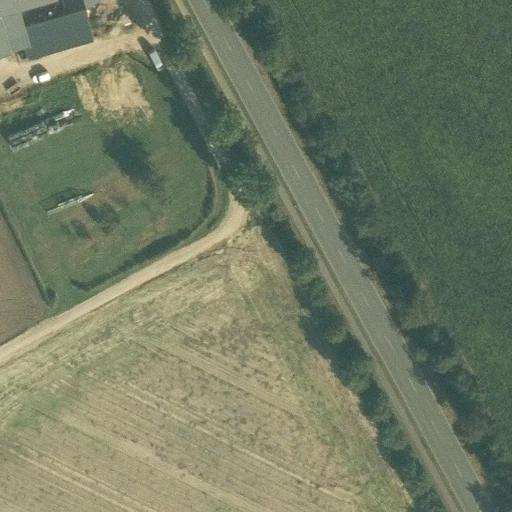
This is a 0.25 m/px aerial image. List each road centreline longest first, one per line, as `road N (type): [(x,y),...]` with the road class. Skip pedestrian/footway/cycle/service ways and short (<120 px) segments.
road 1 (secondary): [(478,511),(202,0)]
road 2 (track): [(138,0),(236,195),(233,221),(195,250),(0,356)]
